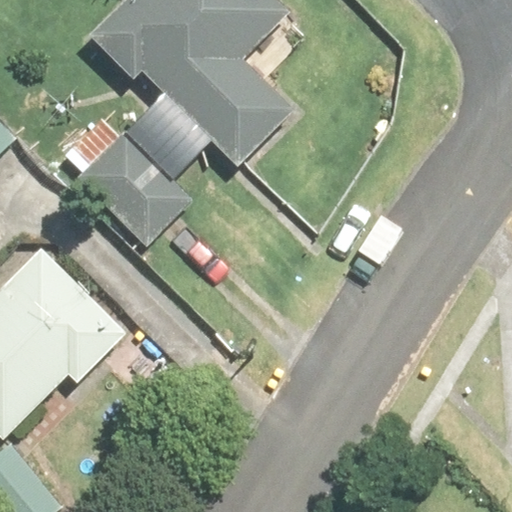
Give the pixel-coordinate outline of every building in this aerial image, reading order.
[(301,16),(284,0),(149,0),(103,48),(145,88),(154,79),(249,171),(302,117),(251,68),(301,16)] [(0,119),(0,169),(25,147),(0,119)] [(140,141),(92,184),(152,251),(200,207),(140,141)] [(90,390),(137,343),(55,261),(0,315),(0,431),(16,447),(81,381),(90,390)] [(71,511),(18,453),(0,468),(0,511),(71,511)]
